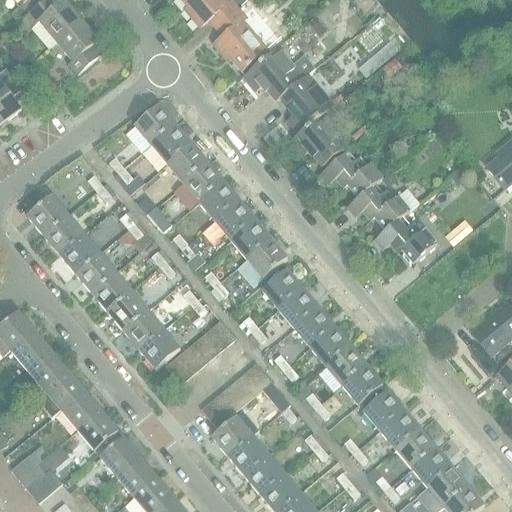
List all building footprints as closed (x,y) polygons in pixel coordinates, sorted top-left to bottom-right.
[(46,0),(16,0),(22,6),(20,8),(28,17),(47,1),(46,0)] [(208,22),(215,31),(239,10),(231,1),(227,4),(223,0),(178,0),(192,16),(189,19),(198,30),(208,22)] [(54,45),(81,23),(64,3),(55,10),(47,1),(28,17),(19,25),(27,35),(31,31),(47,51),(54,45)] [(239,10),(215,31),(222,38),(212,47),(222,58),(225,55),(240,74),(267,51),(243,22),(246,19),(239,10)] [(98,43),(81,23),(54,45),(71,65),(69,67),(78,76),(97,60),(89,50),(98,43)] [(263,87),(277,103),(307,78),(315,71),(304,58),(291,68),(276,50),(242,79),(254,94),(263,87)] [(0,83),(1,85),(0,85),(0,127),(21,112),(12,99),(21,92),(6,71),(0,75),(0,83)] [(307,78),(277,103),(282,99),(295,115),(285,123),(297,137),(287,146),(288,146),(332,109),(307,78)] [(134,129),(150,148),(174,127),(159,108),(134,129)] [(332,109),(288,146),(300,161),(310,153),(323,169),(349,148),(324,117),(333,110),(332,109)] [(174,127),(150,148),(166,168),(191,147),(174,127)] [(511,140),(495,155),(499,159),(486,170),(505,192),(511,185),(511,140)] [(191,147),(166,168),(182,187),(207,166),(191,147)] [(347,210),(359,200),(371,190),(370,190),(382,180),(370,166),(366,169),(358,160),(351,166),(343,158),(320,177),(328,187),(338,179),(345,188),(347,187),(358,200),(347,210)] [(109,166),(117,177),(124,172),(115,161),(109,166)] [(207,166),(182,187),(198,206),(223,185),(207,166)] [(132,182),(124,172),(117,177),(126,187),(132,182)] [(87,184),(96,195),(102,189),(93,179),(87,184)] [(223,185),(198,206),(214,225),(239,204),(223,185)] [(102,189),(96,195),(105,205),(111,200),(102,189)] [(359,200),(347,210),(355,220),(365,211),(373,221),(374,219),(386,233),(374,242),(374,243),(387,233),(398,223),(402,219),(418,206),(407,193),(398,200),(397,199),(393,202),(386,193),(378,199),(371,190),(359,200)] [(27,219),(44,238),(69,218),(52,198),(27,219)] [(146,217),(149,214),(155,209),(146,199),(137,206),(146,217)] [(239,204),(214,225),(230,244),(255,223),(239,204)] [(164,220),(155,209),(149,214),(146,217),(155,228),(164,220)] [(119,222),(128,232),(134,227),(125,216),(119,222)] [(69,218),(44,238),(59,258),(84,237),(69,218)] [(387,233),(374,243),(382,252),(392,244),(400,253),(402,252),(413,265),(436,246),(424,231),(420,235),(412,225),(409,228),(402,219),(398,223),(387,233)] [(464,221),(445,238),(453,247),(472,231),(464,221)] [(255,223),(230,244),(246,263),(270,242),(255,223)] [(143,238),(134,227),(128,232),(137,243),(143,238)] [(173,242),(182,252),(188,247),(179,236),(173,242)] [(84,237),(59,258),(75,277),(100,256),(84,237)] [(270,242),(246,263),(262,282),(287,261),(270,242)] [(197,258),(188,247),(182,252),(191,263),(197,258)] [(150,260),(159,271),(166,265),(157,255),(150,260)] [(100,256),(75,277),(91,296),(116,275),(100,256)] [(166,265),(159,271),(168,281),(175,276),(166,265)] [(261,294),(278,313),(303,293),(286,273),(261,294)] [(116,275),(91,296),(107,315),(132,294),(116,275)] [(204,280),(213,291),(219,285),(210,275),(204,280)] [(219,285),(213,291),(222,301),(228,296),(219,285)] [(182,299),(191,309),(197,304),(189,293),(182,299)] [(303,293),(278,313),(294,332),(319,311),(303,293)] [(132,294),(107,315),(123,334),(148,313),(132,294)] [(197,304),(191,309),(200,320),(206,315),(197,304)] [(511,307),(509,304),(471,336),(480,347),(471,355),(489,376),(498,368),(491,359),(511,341),(511,307)] [(319,311),(294,332),(310,351),(334,330),(319,311)] [(148,313),(123,334),(139,353),(163,332),(148,313)] [(0,330),(0,341),(11,354),(35,335),(18,315),(0,330)] [(257,330),(249,320),(242,325),(251,336),(257,330)] [(219,323),(210,331),(225,349),(235,341),(219,323)] [(257,330),(251,336),(260,346),(266,341),(257,330)] [(334,330),(310,351),(325,370),(350,349),(334,330)] [(210,331),(201,339),(216,357),(225,349),(210,331)] [(163,332),(139,353),(155,372),(180,352),(163,332)] [(35,335),(11,354),(28,374),(52,355),(35,335)] [(201,339),(192,347),(207,365),(216,357),(201,339)] [(192,347),(183,354),(198,372),(207,365),(192,347)] [(350,349),(325,370),(341,389),(366,368),(350,349)] [(183,354),(174,362),(189,380),(198,372),(183,354)] [(52,355),(28,374),(44,394),(68,374),(52,355)] [(274,363),(283,374),(289,368),(280,358),(274,363)] [(189,380),(174,362),(165,369),(180,388),(189,380)] [(511,364),(497,377),(510,394),(511,392),(511,364)] [(256,366),(246,374),(262,392),(271,385),(256,366)] [(289,368),(283,374),(292,384),(298,379),(289,368)] [(366,368),(341,389),(358,408),(383,388),(366,368)] [(68,374),(44,394),(37,400),(53,419),(61,413),(85,394),(68,374)] [(246,374),(237,382),(253,400),(262,392),(246,374)] [(237,382),(228,389),(244,408),(253,400),(237,382)] [(228,389),(219,397),(234,415),(244,408),(228,389)] [(85,394),(61,413),(77,433),(101,414),(85,394)] [(363,415),(380,434),(404,414),(388,394),(363,415)] [(305,402),(314,412),(320,407),(312,396),(305,402)] [(219,397),(210,405),(225,423),(234,415),(219,397)] [(272,405),(281,415),(288,410),(279,400),(272,405)] [(225,423),(210,405),(200,412),(216,431),(225,423)] [(320,407),(314,412),(323,423),(329,418),(320,407)] [(288,410),(281,415),(290,426),(296,421),(288,410)] [(101,414),(77,433),(94,453),(118,433),(101,414)] [(404,414),(380,434),(395,453),(420,433),(404,414)] [(211,440),(228,460),(253,439),(237,419),(211,440)] [(420,433),(395,453),(411,472),(436,452),(420,433)] [(304,443),(313,454),(319,449),(310,438),(304,443)] [(253,439),(228,460),(243,479),(268,458),(253,439)] [(100,461),(117,481),(141,461),(124,441),(100,461)] [(344,447),(353,457),(359,452),(350,441),(344,447)] [(319,449),(313,454),(322,465),(329,459),(319,449)] [(359,452),(353,457),(362,468),(368,463),(359,452)] [(436,452),(411,472),(427,491),(452,471),(436,452)] [(11,473),(26,492),(44,476),(29,457),(11,473)] [(268,458),(243,479),(259,498),(284,478),(268,458)] [(141,461),(117,481),(133,500),(156,480),(141,461)] [(441,511),(443,510),(468,490),(452,471),(427,491),(418,499),(429,511),(441,511)] [(50,472),(44,476),(26,492),(38,507),(62,486),(54,476),(50,472)] [(336,480),(345,491),(351,486),(342,475),(336,480)] [(284,478),(259,498),(270,511),(281,511),(300,497),(284,478)] [(376,484),(385,495),(391,490),(382,479),(376,484)] [(156,480),(133,500),(141,510),(142,511),(158,511),(173,500),(156,480)] [(351,486),(345,491),(354,502),(360,496),(351,486)] [(70,496),(82,510),(89,503),(78,490),(70,496)] [(391,490),(385,495),(393,506),(400,500),(391,490)] [(468,490),(443,510),(444,511),(480,511),(484,509),(468,490)] [(300,497),(281,511),(312,511),(309,508),(300,497)] [(182,511),(173,500),(158,511),(182,511)] [(96,511),(89,503),(82,510),(83,511),(96,511)]
